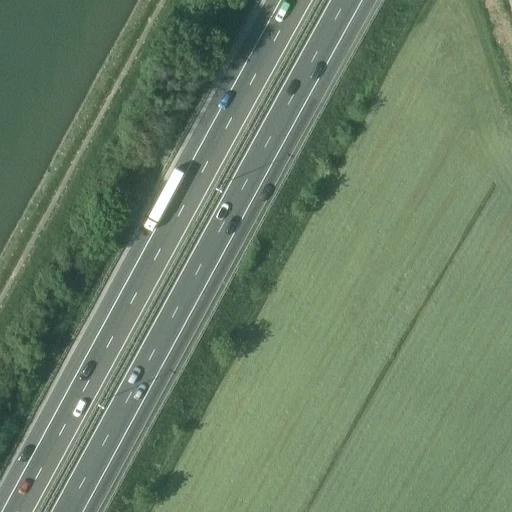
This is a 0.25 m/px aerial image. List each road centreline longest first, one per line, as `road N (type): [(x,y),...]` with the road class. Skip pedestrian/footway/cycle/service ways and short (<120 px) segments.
road 1 (motorway): [(74,511),(354,0)]
road 2 (motorway): [(288,0),(10,511)]
